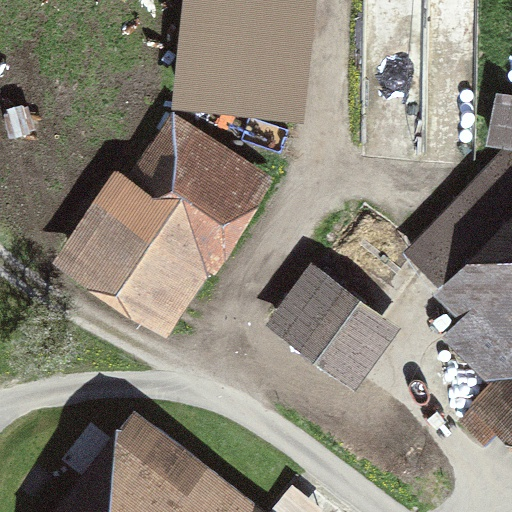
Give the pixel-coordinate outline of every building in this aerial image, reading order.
[(293,0),(192,0),(182,98),(282,109),(293,0)] [(511,139),(511,100),(496,97),(489,134),(511,139)] [(252,166),(168,110),(74,258),(158,314),(252,166)] [(478,315),(454,341),(497,383),(462,418),(488,441),(500,427),(511,438),(511,147),(412,251),(478,315)] [(279,317),(344,365),(376,322),(310,274),(279,317)] [(220,511),(138,447),(86,511),(220,511)]
